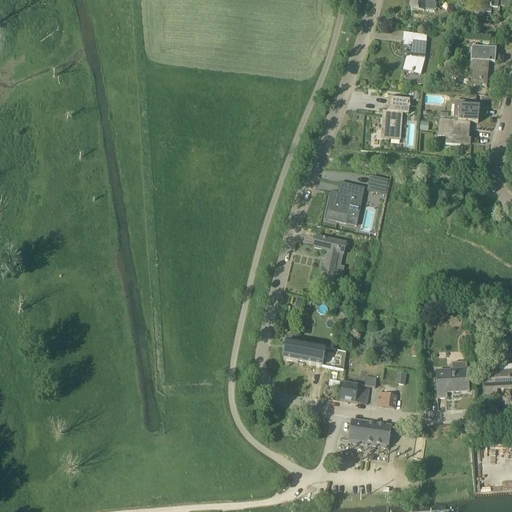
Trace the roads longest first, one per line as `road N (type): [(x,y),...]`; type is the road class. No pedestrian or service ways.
road 1 (unclassified): [(343,0),(256,253),(229,382),(239,426),(304,474),(326,476),(338,411)]
road 2 (residential): [(291,406),(263,385),(274,293),(373,0)]
road 3 (residential): [(338,411),(405,420),(511,416)]
